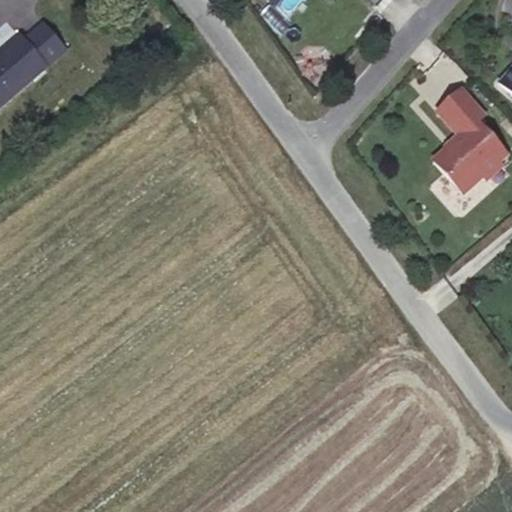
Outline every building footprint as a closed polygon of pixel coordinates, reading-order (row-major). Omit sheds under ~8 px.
[(0,107),(33,79),(59,56),(39,34),(26,45),(20,39),(0,56),(0,107)] [(511,68),(500,82),(511,92),(511,68)] [(0,117),(38,84),(33,79),(0,107),(0,117)] [(479,122),(486,116),(462,89),(438,111),(461,137),(434,161),(464,194),(484,176),(486,178),(502,163),(500,161),(508,154),(479,122)] [(19,142),(5,128),(0,132),(0,154),(6,148),(9,150),(19,142)]
